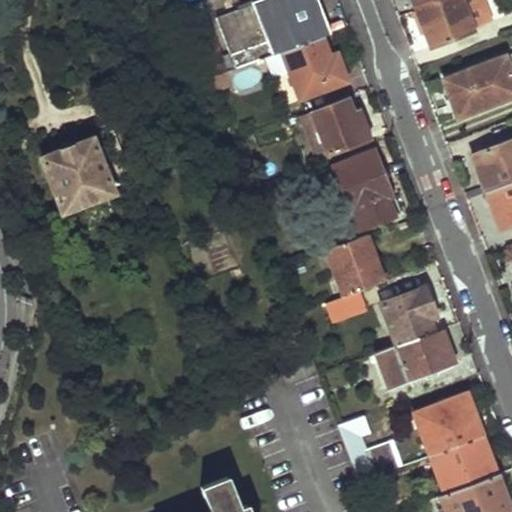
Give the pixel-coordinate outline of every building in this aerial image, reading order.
[(268,0),(218,19),(236,69),(281,52),(329,34),(335,32),(322,0),(268,0)] [(412,0),(417,13),(450,0),(412,0)] [(450,0),(417,13),(431,51),(474,35),(460,0),(450,0)] [(208,79),(227,72),(209,25),(190,32),(208,79)] [(281,52),(299,100),(354,79),(347,58),(339,61),(329,34),(281,52)] [(444,82),(458,121),(511,100),(511,93),(500,61),(444,82)] [(313,114),(327,153),(367,138),(353,99),(313,114)] [(91,136),(39,157),(62,214),(114,192),(91,136)] [(511,141),(470,157),(485,195),(511,184),(511,141)] [(352,211),(359,230),(401,214),(394,196),(390,197),(372,149),(332,163),(349,212),(352,211)] [(511,184),(485,195),(500,234),(511,229),(511,184)] [(324,250),(342,298),(361,291),(380,284),(362,237),(324,250)] [(381,300),(399,350),(435,337),(426,311),(433,308),(424,285),(381,300)] [(326,305),(333,325),(369,310),(361,291),(342,298),(326,305)] [(379,357),(389,384),(456,361),(449,342),(444,345),(440,335),(435,337),(399,350),(379,357)] [(414,413),(429,456),(481,437),(465,395),(414,413)] [(365,415),(339,424),(359,481),(403,465),(393,438),(367,448),(362,434),(371,430),(365,415)] [(429,456),(444,494),(495,475),(481,437),(429,456)] [(428,500),(432,511),(509,511),(495,475),(444,494),(428,500)] [(250,511),(247,503),(238,507),(226,476),(200,486),(209,511),(250,511)]
